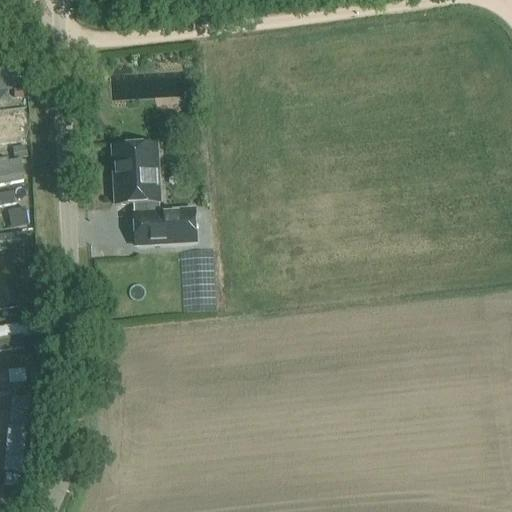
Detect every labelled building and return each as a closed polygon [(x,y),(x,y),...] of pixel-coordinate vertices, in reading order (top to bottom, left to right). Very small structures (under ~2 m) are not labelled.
[(0,91),(14,91),(13,66),(0,66),(0,91)] [(0,142),(22,140),(18,110),(0,112),(0,142)] [(145,147),(115,150),(118,205),(136,204),(136,214),(137,246),(197,243),(195,211),(161,213),(160,203),(161,203),(159,170),(146,171),(145,147)] [(23,160),(0,161),(0,184),(25,183),(23,160)] [(0,207),(15,207),(15,194),(0,194),(0,207)] [(8,210),(12,228),(29,224),(26,206),(8,210)] [(29,235),(0,235),(0,253),(30,252),(29,235)] [(26,323),(0,327),(0,351),(30,347),(26,323)] [(28,471),(30,398),(10,397),(8,470),(28,471)] [(5,472),(5,485),(22,486),(23,473),(5,472)]
